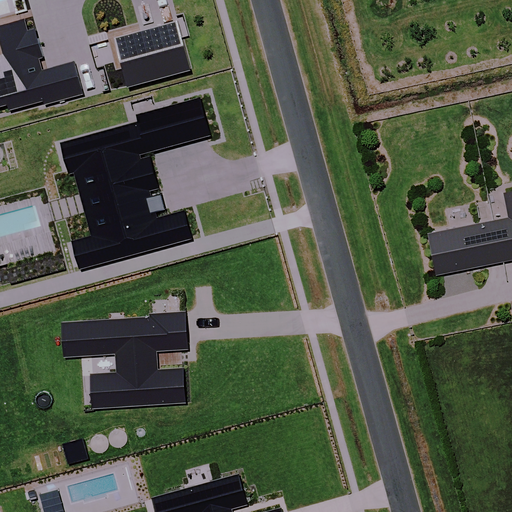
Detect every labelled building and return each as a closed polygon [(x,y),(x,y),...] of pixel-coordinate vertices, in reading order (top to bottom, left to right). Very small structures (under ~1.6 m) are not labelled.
[(0,109),(47,97),(48,103),(88,93),(79,57),(46,65),(43,55),(47,54),(40,26),(32,28),(29,18),(0,25),(7,51),(0,53),(0,109)] [(76,237),(83,266),(197,237),(190,207),(170,213),(153,147),(217,130),(207,95),(143,112),(145,120),(65,141),(72,170),(79,169),(96,231),(76,237)] [(425,235),(433,276),(511,259),(511,192),(501,195),(506,219),(425,235)] [(156,315),(66,321),(68,355),(121,351),(122,370),(96,371),(99,406),(191,400),(188,366),(160,367),(159,349),(193,347),(190,309),(155,311),(156,315)] [(287,511),(285,502),(247,511),(236,511),(234,505),(252,500),(243,469),(155,492),(160,511),(287,511)]
